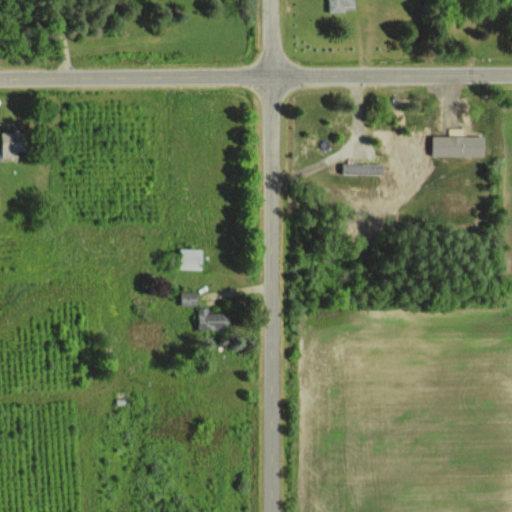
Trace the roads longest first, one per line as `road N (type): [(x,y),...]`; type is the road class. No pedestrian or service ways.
road 1 (residential): [(274,511),(273,0)]
road 2 (tertiary): [(511,76),(0,77)]
